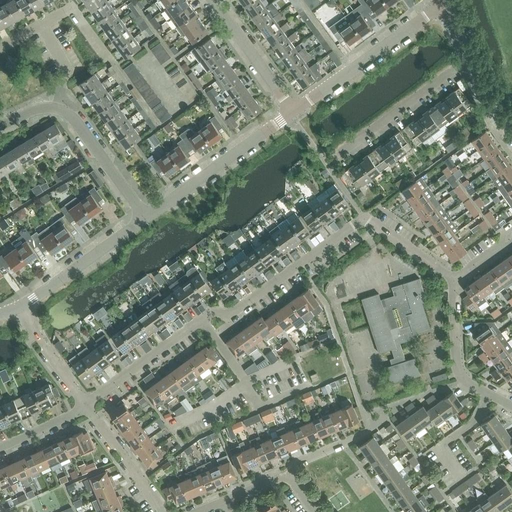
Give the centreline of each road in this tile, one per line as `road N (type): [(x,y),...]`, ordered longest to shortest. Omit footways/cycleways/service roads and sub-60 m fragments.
road 1 (residential): [(84,404),(212,311),(229,314),(365,218)]
road 2 (residential): [(365,218),(330,169),(468,64)]
road 3 (residential): [(142,218),(60,97),(0,124)]
road 4 (residential): [(142,218),(292,111)]
road 5 (residential): [(292,111),(438,4)]
road 6 (residential): [(20,305),(142,218)]
road 7 (residential): [(292,111),(211,0)]
road 8 (residential): [(161,511),(84,404)]
road 9 (unknown): [(223,16),(167,62),(168,93),(155,107)]
